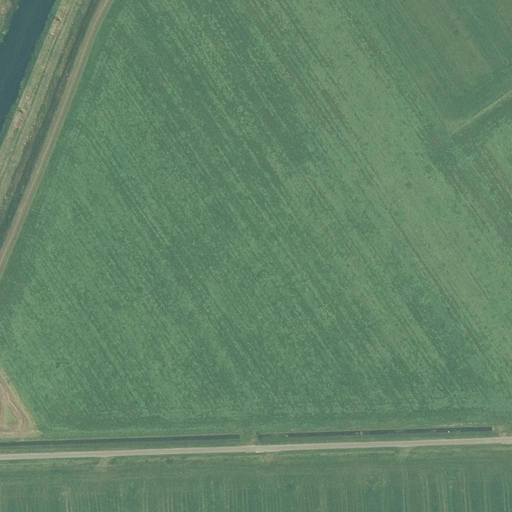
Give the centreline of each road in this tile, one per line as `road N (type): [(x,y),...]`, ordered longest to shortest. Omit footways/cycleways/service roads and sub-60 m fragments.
road 1 (unclassified): [(0,456),(511,437)]
road 2 (track): [(0,177),(72,0)]
